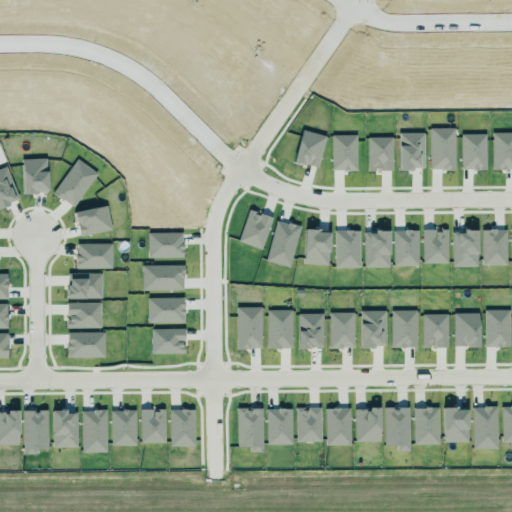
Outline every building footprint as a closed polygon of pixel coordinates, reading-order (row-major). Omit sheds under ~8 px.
[(46,193),(45,158),(20,159),(21,193),(46,193)] [(51,193),(71,208),(96,173),(75,159),(51,193)] [(0,168),(0,206),(13,202),(7,182),(9,182),(5,167),(0,168)] [(110,230),(105,205),(72,212),(78,237),(110,230)] [(110,268),(110,243),(75,243),(75,268),(110,268)] [(100,298),(99,273),(65,274),(66,299),(100,298)] [(66,303),(66,328),(99,328),(99,303),(66,303)] [(235,349),(260,349),(260,307),(235,307),(235,349)] [(290,348),(290,310),(265,310),(266,348),(290,348)] [(508,310),(483,310),(484,347),(508,347),(508,310)] [(383,311),(358,311),(359,347),(384,347),(383,311)] [(414,311),(389,311),(390,347),(415,347),(414,311)] [(328,348),(352,348),(352,312),(327,312),(328,348)] [(477,346),(476,313),(451,314),(452,347),(477,346)] [(296,348),(322,347),(322,314),(295,314),(296,348)] [(445,314),(420,314),(421,347),(446,347),(445,314)] [(103,357),(102,332),(66,333),(66,358),(103,357)] [(295,442),(320,442),(320,407),(294,408),(295,442)] [(408,407),(383,407),(383,446),(395,446),(395,450),(408,450),(408,407)] [(412,408),(413,445),(438,444),(437,407),(412,408)] [(496,449),(495,407),(471,407),(472,449),(496,449)] [(501,443),(511,442),(511,407),(500,407),(501,443)] [(260,408),(235,408),(236,447),(248,447),(248,452),(261,452),(260,408)] [(324,408),(325,445),(349,445),(349,408),(324,408)] [(353,409),(354,442),(379,442),(378,408),(353,409)] [(467,442),(466,408),(441,408),(442,442),(467,442)] [(138,410),(139,443),(164,443),(164,409),(138,410)] [(193,409),(168,410),(169,446),(193,446),(193,409)] [(290,409),(265,409),(265,445),(290,444),(290,409)] [(22,411),(22,454),(35,454),(35,449),(47,449),(46,410),(22,411)] [(51,448),(76,447),(75,413),(64,414),(64,410),(50,410),(51,448)] [(105,410),(80,410),(80,453),(105,453),(105,410)] [(109,445),(134,446),(135,410),(110,410),(109,445)] [(0,445),(17,445),(17,411),(0,411),(0,445)]
